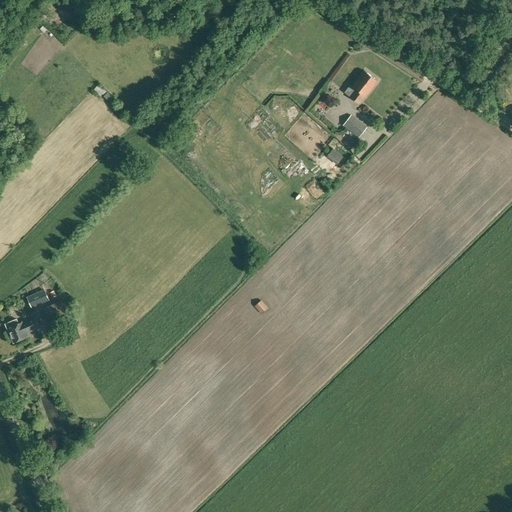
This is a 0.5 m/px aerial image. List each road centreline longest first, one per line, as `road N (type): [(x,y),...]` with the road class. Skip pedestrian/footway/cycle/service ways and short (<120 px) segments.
road 1 (track): [(314,0),(481,106)]
road 2 (track): [(0,229),(93,128)]
road 3 (unclassified): [(49,511),(0,392)]
